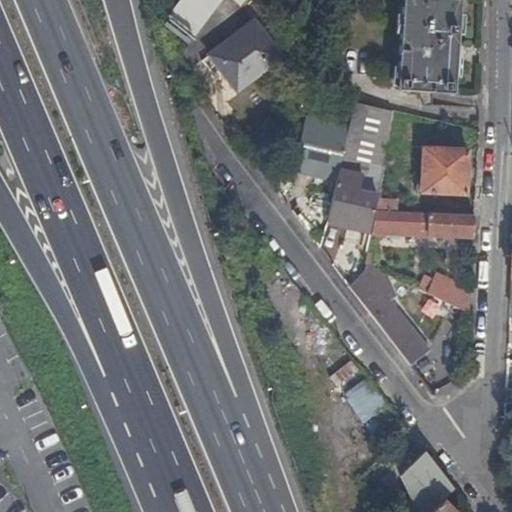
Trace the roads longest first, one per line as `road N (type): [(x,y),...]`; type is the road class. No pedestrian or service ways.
road 1 (motorway): [(258,511),(39,0)]
road 2 (motorway): [(266,511),(240,389),(118,0)]
road 3 (residential): [(500,0),(502,214),(481,479)]
road 4 (residential): [(195,118),(481,479)]
road 5 (motorway): [(0,77),(127,383)]
road 6 (motorway): [(0,207),(77,347),(127,383)]
road 7 (motorway): [(127,383),(179,511)]
